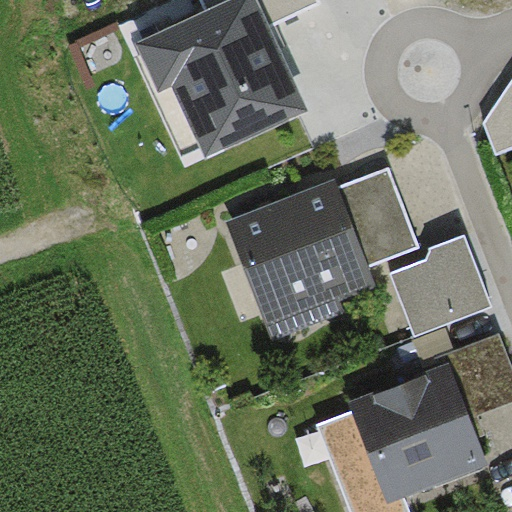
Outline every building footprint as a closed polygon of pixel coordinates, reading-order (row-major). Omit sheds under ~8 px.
[(320,3),(318,0),(200,0),(209,19),(148,47),(163,81),(179,74),(212,145),(296,107),(260,31),(320,3)] [(511,84),(486,124),(495,147),(511,140),(511,84)] [(224,224),(263,332),(375,291),(368,272),(425,251),(392,162),(224,224)] [(466,232),(431,245),(429,258),(393,271),(417,332),(494,303),(466,232)] [(511,406),(511,367),(500,337),(336,403),(378,508),(479,467),(463,427),(511,406)]
